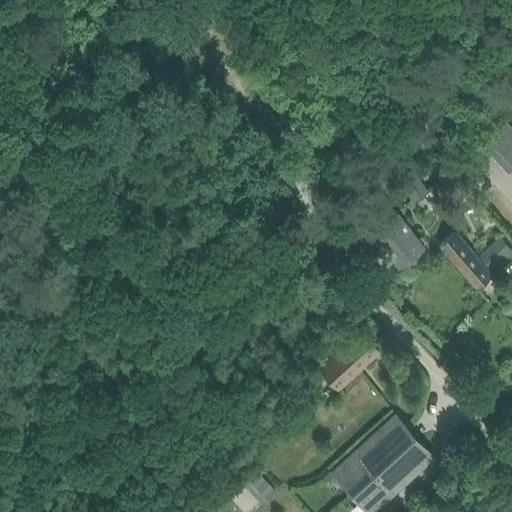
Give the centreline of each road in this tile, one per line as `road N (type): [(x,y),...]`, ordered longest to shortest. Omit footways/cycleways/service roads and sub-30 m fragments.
road 1 (residential): [(222,0),(275,98),(311,137)]
road 2 (residential): [(311,137),(380,99),(447,144)]
